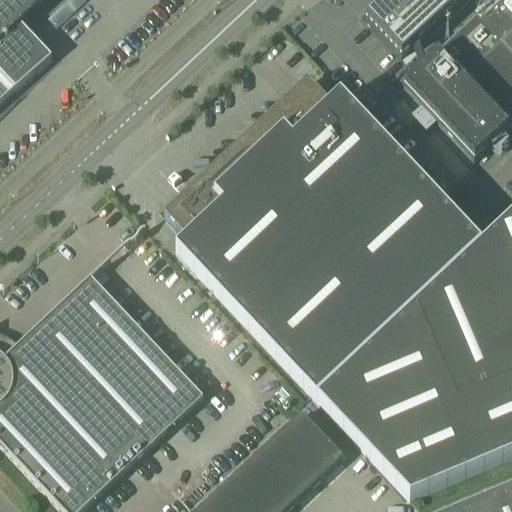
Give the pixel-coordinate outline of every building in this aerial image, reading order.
[(0,0),(0,109),(52,64),(21,29),(51,0),(0,0)] [(391,0),(364,26),(400,65),(469,0),(479,0),(479,3),(477,12),(484,16),(402,93),(473,168),(507,136),(511,141),(511,0),(501,0),(489,11),(489,0),(391,0)] [(333,116),(306,88),(163,223),(189,251),(183,256),(179,252),(174,256),(409,506),(511,462),(511,222),(480,252),(339,102),(334,106),(338,111),(333,116)] [(0,451),(56,511),(184,511),(139,463),(202,403),(98,292),(91,285),(110,267),(110,266),(109,265),(81,292),(65,306),(53,317),(29,340),(16,352),(3,364),(2,363),(1,362),(0,361),(0,451)] [(290,511),(341,465),(300,421),(203,511),(290,511)] [(511,511),(511,492),(464,511),(511,511)]
